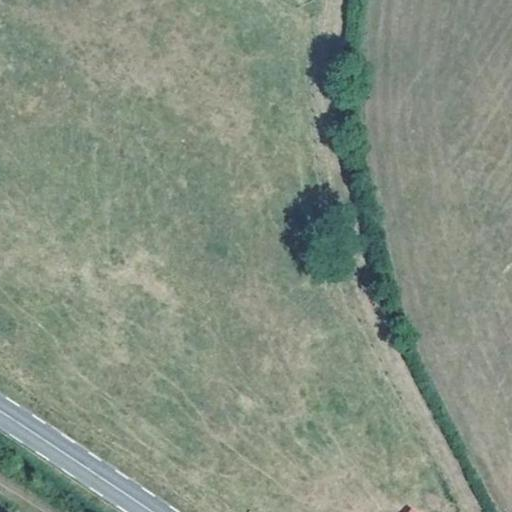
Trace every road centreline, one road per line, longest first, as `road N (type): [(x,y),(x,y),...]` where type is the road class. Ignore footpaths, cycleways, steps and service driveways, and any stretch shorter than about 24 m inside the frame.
road 1 (track): [(473,511),(363,270),(338,129),(346,0)]
road 2 (secondary): [(152,511),(0,411)]
